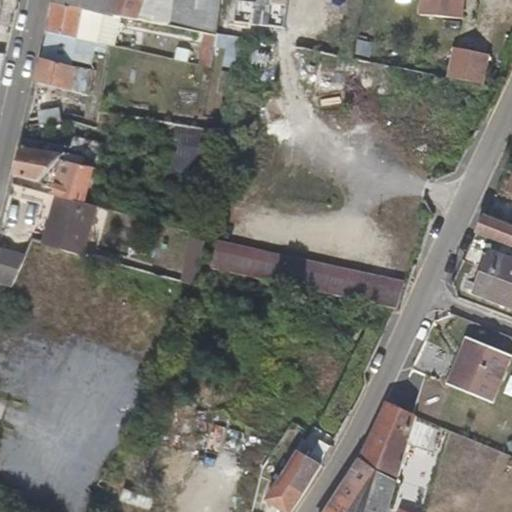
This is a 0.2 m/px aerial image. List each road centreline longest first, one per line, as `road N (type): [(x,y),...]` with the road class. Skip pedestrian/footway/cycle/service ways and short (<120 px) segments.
road 1 (residential): [(304,511),(415,309),(511,98)]
road 2 (residential): [(36,0),(0,154)]
